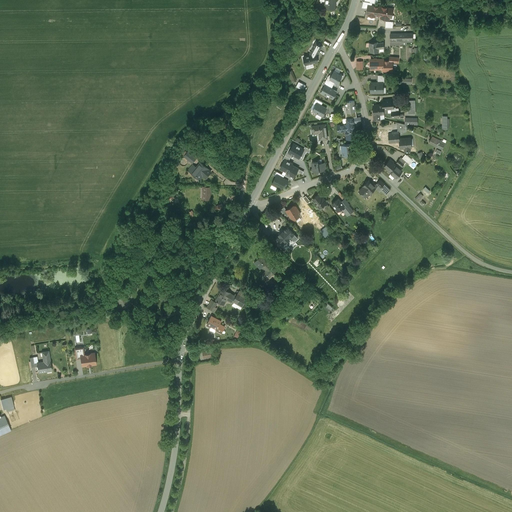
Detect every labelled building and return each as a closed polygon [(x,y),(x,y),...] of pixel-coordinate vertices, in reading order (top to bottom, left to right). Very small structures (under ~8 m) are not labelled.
[(325,0),(325,9),(335,9),(335,0),(325,0)] [(379,7),(367,5),(366,14),(368,14),(368,16),(375,17),(376,16),(377,16),(379,7)] [(394,8),(380,6),(378,16),(380,17),(380,18),(390,20),(390,18),(392,19),(394,8)] [(413,34),(390,34),(391,45),(403,45),(403,42),(413,42),(413,34)] [(378,42),(369,43),(370,52),(379,51),(379,49),(384,48),(384,42),(378,43),(378,42)] [(321,48),(315,44),(312,50),(316,53),(317,54),(321,48)] [(315,55),(310,56),(310,55),(303,57),(305,63),(306,63),(306,65),(317,62),(315,55)] [(380,60),(371,60),(371,69),(379,69),(379,68),(379,62),(380,62),(380,60)] [(389,61),(383,61),(383,62),(380,62),(379,62),(379,68),(383,68),(383,71),(392,71),(392,62),(392,61),(389,61)] [(331,77),(329,79),(335,82),(338,84),(340,81),(343,76),(339,73),(339,74),(334,71),(331,77)] [(329,79),(331,77),(328,76),(323,85),(325,85),(331,89),(335,82),(329,79)] [(377,83),(376,83),(371,83),(371,93),(381,93),(381,88),(383,88),(383,83),(377,83)] [(325,85),(320,93),(325,96),(326,95),(333,99),(337,92),(331,89),(325,85)] [(388,100),(382,101),(382,105),(383,110),(391,109),(394,109),(393,99),(388,100)] [(345,107),(346,112),(348,112),(355,111),(354,101),(345,102),(346,107),(345,107)] [(321,105),(317,103),(316,105),(313,111),(317,113),(318,113),(322,116),(326,108),(321,105)] [(382,105),(373,105),(374,115),(374,118),(380,118),(379,115),(384,114),(384,113),(383,110),(382,105)] [(398,108),(394,109),(391,109),(391,112),(391,117),(399,117),(400,117),(399,114),(399,111),(398,108)] [(406,125),(397,122),(398,131),(406,130),(406,125)] [(354,123),(347,124),(345,124),(337,125),(338,131),(345,130),(346,138),(356,137),(354,123)] [(326,124),(312,126),(312,132),(319,131),(320,139),(327,138),(326,124)] [(395,133),(388,134),(389,143),(399,142),(399,139),(399,132),(394,132),(395,133)] [(409,138),(399,139),(399,142),(400,148),(404,148),(405,151),(406,150),(406,151),(410,151),(410,147),(409,138)] [(444,145),(431,138),(429,143),(442,149),(444,145)] [(288,152),(294,155),(299,146),(293,143),(288,152)] [(352,144),(341,145),(343,156),(353,154),(352,144)] [(294,155),(299,158),(304,148),(299,146),(294,155)] [(195,158),(189,152),(186,155),(193,161),(195,158)] [(411,164),(414,159),(405,154),(402,158),(411,164)] [(393,162),(390,159),(384,166),(387,169),(386,170),(390,173),(395,168),(396,166),(393,163),(393,162)] [(291,164),(284,161),(279,170),(287,173),(291,164)] [(318,161),(312,162),(313,169),(312,169),(313,172),(315,172),(319,171),(323,171),(322,163),(318,163),(318,161)] [(213,170),(202,163),(199,168),(196,166),(192,172),(199,176),(200,174),(204,176),(205,174),(209,177),(213,170)] [(299,168),(291,164),(287,173),(295,177),(299,168)] [(395,168),(390,173),(395,177),(399,172),(395,168)] [(288,181),(277,175),(272,184),(277,187),(278,186),(280,187),(282,188),(285,183),(286,184),(288,181)] [(368,180),(363,186),(363,187),(370,193),(377,186),(372,182),(371,183),(368,180)] [(384,184),(381,188),(382,189),(381,191),(386,195),(390,190),(384,184)] [(213,187),(204,186),(204,191),(205,191),(204,198),(210,199),(211,191),(212,191),(213,187)] [(370,193),(363,187),(359,191),(366,197),(370,193)] [(415,199),(419,202),(424,196),(421,193),(415,199)] [(320,195),(319,197),(318,195),(313,199),(315,201),(314,202),(317,205),(318,205),(321,208),(324,206),(327,204),(327,203),(326,204),(323,200),(324,200),(320,195)] [(338,198),(331,204),(338,211),(344,206),(338,198)] [(286,210),(289,215),(291,218),(295,218),(300,215),(299,214),(300,213),(295,206),(293,206),(286,210)] [(286,210),(284,207),(280,209),(287,216),(289,215),(286,210)] [(300,213),(299,214),(300,215),(302,219),(301,219),(304,223),(312,218),(307,209),(300,213)] [(320,219),(319,219),(317,221),(323,229),(326,227),(319,219),(320,219)] [(288,228),(279,236),(286,244),(295,236),(288,228)] [(305,250),(297,262),(303,266),(310,256),(311,254),(305,250)] [(275,254),(266,263),(260,257),(253,264),(259,269),(261,267),(265,271),(260,276),(266,281),(276,270),(271,265),(275,261),(279,258),(275,254)] [(310,256),(303,266),(307,269),(314,258),(310,256)] [(230,293),(223,288),(216,300),(223,305),(227,299),(233,303),(234,301),(236,297),(236,296),(230,293)] [(242,295),(238,293),(236,296),(236,297),(234,301),(236,302),(238,302),(242,304),(243,304),(247,298),(242,295)] [(211,300),(207,307),(213,310),(217,303),(211,300)] [(329,312),(333,308),(328,303),(324,307),(329,312)] [(221,322),(211,317),(206,326),(211,329),(212,328),(217,330),(216,331),(222,334),(225,327),(220,324),(221,322)] [(82,348),(75,349),(76,359),(81,358),(81,355),(83,355),(82,348)] [(49,351),(43,352),(44,361),(38,363),(39,372),(53,370),(51,360),(49,351)] [(83,355),(81,355),(81,358),(82,366),(95,364),(94,353),(83,355)] [(13,396),(3,399),(5,409),(16,406),(13,396)] [(0,435),(13,430),(7,415),(0,417),(0,435)]
